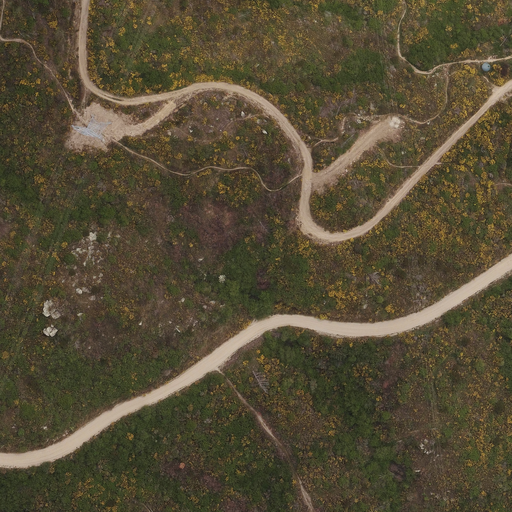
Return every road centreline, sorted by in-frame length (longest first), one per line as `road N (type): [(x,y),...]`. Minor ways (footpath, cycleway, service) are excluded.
road 1 (track): [(511,87),(449,136),(354,236),(318,231),(302,201),(304,167),(294,138),(270,107),(221,90),(118,100),(79,64),(78,0)]
road 2 (unclassified): [(511,259),(432,313),(399,325),(358,330),(273,320),(43,457),(0,459)]
